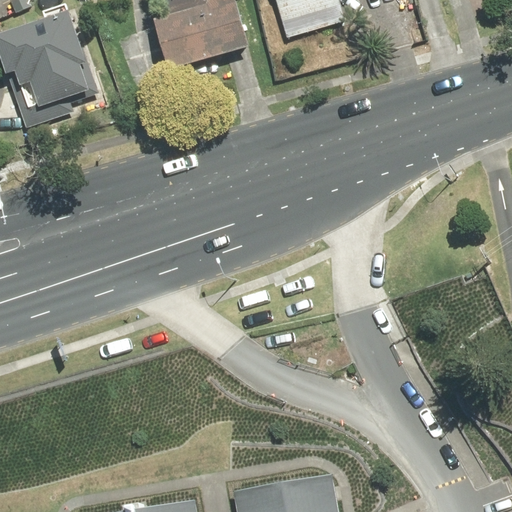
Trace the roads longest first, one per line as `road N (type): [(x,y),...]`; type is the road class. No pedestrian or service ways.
road 1 (secondary): [(511,90),(359,154),(0,276)]
road 2 (secondary): [(0,214),(511,79)]
